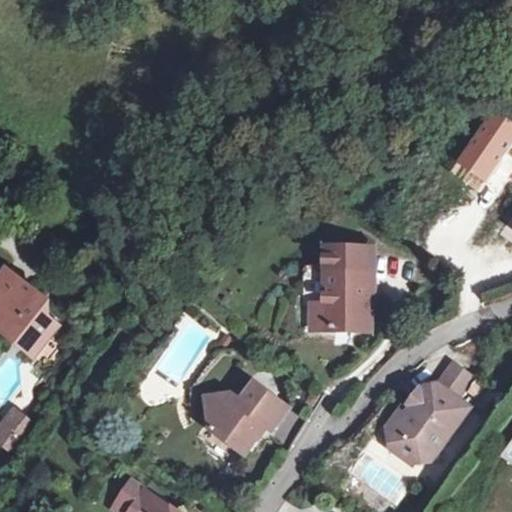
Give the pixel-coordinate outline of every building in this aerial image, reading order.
[(371,329),(372,248),(328,248),(328,305),(313,305),(313,329),(371,329)] [(39,296),(5,270),(0,276),(0,308),(2,310),(0,312),(0,331),(13,341),(17,336),(30,347),(42,333),(46,336),(55,325),(37,310),(31,306),(39,296)] [(44,301),(39,296),(31,306),(37,310),(44,301)] [(31,355),(46,336),(42,333),(30,347),(17,336),(13,341),(31,355)] [(472,378),(455,366),(439,386),(457,400),(472,378)] [(289,409),(257,385),(242,402),(232,395),(209,399),(212,430),(245,455),(266,427),(272,431),(289,409)] [(457,400),(439,386),(428,388),(411,410),(406,406),(396,419),(402,424),(391,437),(393,449),(412,464),(422,462),(434,447),(443,445),(470,408),(457,400)] [(31,427),(14,414),(0,431),(0,440),(13,450),(31,427)] [(402,424),(396,419),(389,430),(391,437),(402,424)] [(432,461),(443,445),(434,447),(422,462),(432,461)] [(175,511),(133,483),(115,509),(119,511),(175,511)]
